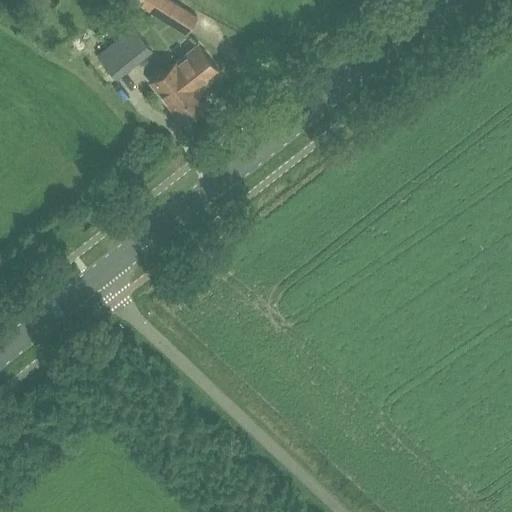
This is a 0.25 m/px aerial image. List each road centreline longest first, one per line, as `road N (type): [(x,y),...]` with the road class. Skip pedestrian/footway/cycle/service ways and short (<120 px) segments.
road 1 (tertiary): [(95,283),(453,0)]
road 2 (unclassified): [(339,511),(95,283)]
road 3 (tertiary): [(0,358),(95,283)]
